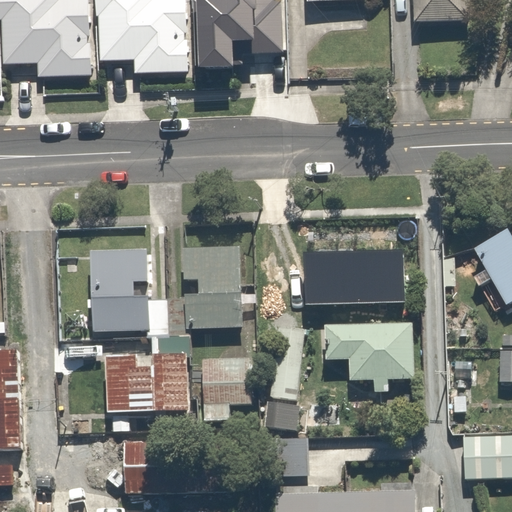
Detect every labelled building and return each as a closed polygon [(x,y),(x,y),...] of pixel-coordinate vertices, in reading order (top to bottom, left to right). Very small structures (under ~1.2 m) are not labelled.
[(0,0),(1,26),(3,26),(5,70),(39,68),(40,82),(93,80),(90,2),(63,3),(62,0),(0,0)] [(96,0),(97,23),(99,23),(101,67),(135,66),(136,79),(190,77),(186,0),(176,0),(158,1),(158,0),(96,0)] [(227,0),(227,2),(198,4),(198,6),(194,6),(199,81),(231,80),(232,77),(235,77),(235,71),(244,71),(244,60),(285,58),(282,6),(275,6),(274,0),(227,0)] [(465,0),(408,0),(409,21),(465,20),(465,0)] [(238,326),(236,227),(203,228),(203,235),(187,236),(187,228),(169,228),(169,260),(179,260),(179,279),(195,279),(195,295),(178,295),(178,327),(238,326)] [(511,240),(506,230),(470,250),(501,304),(511,297),(511,240)] [(144,294),(130,294),(130,280),(145,280),(145,251),(87,250),(86,330),(166,331),(167,300),(144,300),(144,294)] [(316,330),(304,330),(304,365),(321,365),(322,359),(346,359),(346,379),(371,380),(371,390),(386,391),(386,379),(410,379),(411,325),(325,323),(325,350),(316,350),(316,330)] [(302,332),(270,330),(266,397),(298,399),(302,332)] [(136,354),(102,355),(103,411),(188,409),(186,335),(165,336),(165,356),(153,356),(153,365),(136,365),(136,354)] [(24,346),(0,344),(0,447),(20,449),(24,346)] [(511,350),(499,350),(497,382),(511,382),(511,350)] [(230,404),(255,403),(253,358),(199,360),(201,416),(231,415),(230,404)] [(511,436),(460,436),(460,478),(511,478),(511,436)] [(307,440),(275,438),(272,474),(303,476),(307,440)] [(199,439),(117,440),(118,496),(200,495),(199,439)] [(0,463),(0,484),(11,484),(10,463),(0,463)] [(410,511),(410,498),(272,495),(272,511),(410,511)]
